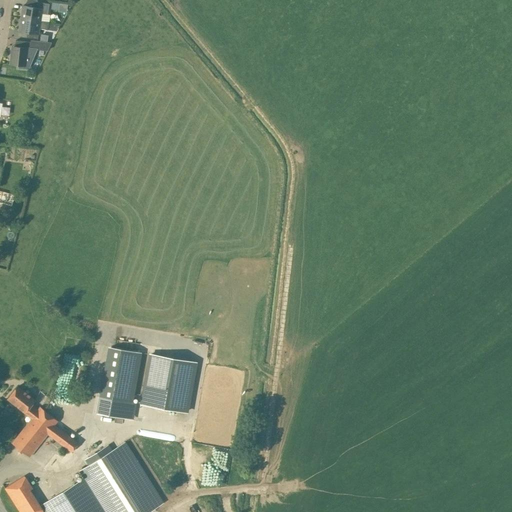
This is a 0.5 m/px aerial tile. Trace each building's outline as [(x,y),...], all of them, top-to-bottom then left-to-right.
[(37,2),(36,7),(23,5),(21,18),(40,20),(41,14),(48,14),(49,4),(37,2)] [(48,22),(21,18),(19,30),(27,32),(27,37),(38,39),(39,28),(48,30),(48,22)] [(12,55),(11,55),(10,64),(19,65),(19,69),(28,70),(37,50),(48,51),(51,42),(49,42),(43,41),(31,40),(30,42),(15,40),(15,47),(13,47),(12,55)] [(15,195),(0,190),(0,203),(12,207),(15,195)] [(141,350),(141,342),(118,341),(117,349),(141,350)] [(195,363),(151,355),(142,404),(186,412),(195,363)] [(38,409),(32,404),(35,400),(18,386),(7,399),(24,413),(31,419),(12,443),(30,457),(48,435),(71,452),(79,443),(55,425),(58,421),(40,406),(38,409)] [(99,412),(130,418),(133,402),(101,396),(99,412)] [(148,511),(163,503),(125,442),(112,450),(109,444),(85,459),(88,465),(79,471),(84,478),(40,505),(45,511),(44,511),(148,511)] [(33,488),(24,476),(4,488),(18,511),(43,511),(30,490),(33,488)]
